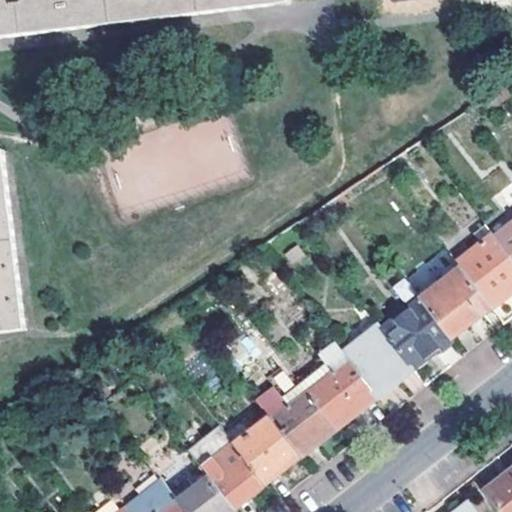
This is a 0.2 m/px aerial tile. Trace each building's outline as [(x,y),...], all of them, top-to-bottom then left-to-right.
[(0,0),(0,37),(291,2),(291,0),(0,0)] [(497,93),(504,103),(511,98),(511,85),(497,93)] [(5,154),(0,154),(0,335),(27,332),(5,154)] [(320,209),(328,219),(350,206),(343,194),(320,209)] [(511,259),(511,221),(494,235),(511,259)] [(511,259),(494,235),(458,264),(462,268),(494,309),(511,294),(511,259)] [(423,299),(454,339),(494,309),(462,268),(423,299)] [(410,282),(371,312),(380,324),(384,329),(423,299),(410,282)] [(423,299),(384,329),(415,370),(454,339),(423,299)] [(344,352),(349,358),(380,398),(415,370),(384,329),(380,324),(344,352)] [(340,346),(298,378),(308,390),(349,358),(344,352),(340,346)] [(349,358),(308,390),(339,430),(380,398),(349,358)] [(298,377),(262,405),(273,418),(308,390),(298,378),(298,377)] [(273,418),(303,458),(339,430),(308,390),(273,418)] [(245,421),(228,434),(230,436),(268,485),(303,458),(273,418),(254,433),(245,421)] [(218,457),(204,467),(236,509),(268,485),(230,436),(213,450),(218,457)] [(233,511),(236,509),(204,467),(190,478),(197,488),(180,502),(187,511),(233,511)] [(511,511),(511,470),(485,492),(501,511),(511,511)] [(128,508),(131,511),(187,511),(180,502),(164,482),(163,480),(128,508)]
